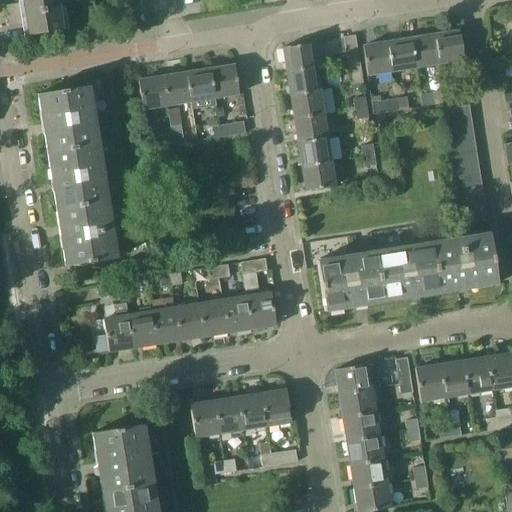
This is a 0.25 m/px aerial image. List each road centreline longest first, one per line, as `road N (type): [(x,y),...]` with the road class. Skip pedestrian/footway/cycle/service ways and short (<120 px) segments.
road 1 (residential): [(299,352),(249,33)]
road 2 (residential): [(511,275),(471,0)]
road 3 (residential): [(52,393),(299,352)]
road 4 (residential): [(52,393),(10,177)]
road 5 (residential): [(299,352),(511,318)]
road 6 (residential): [(322,511),(299,352)]
road 7 (residential): [(69,511),(52,393)]
